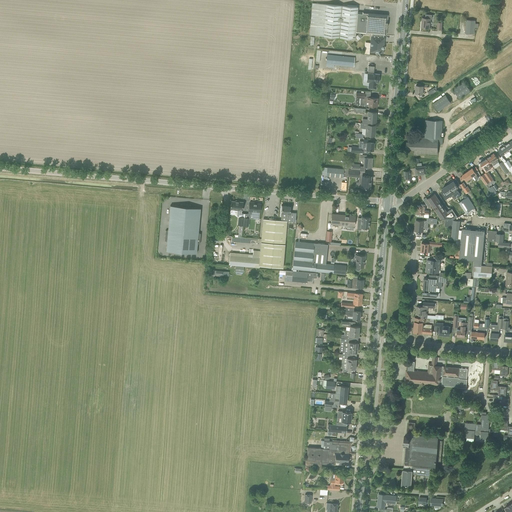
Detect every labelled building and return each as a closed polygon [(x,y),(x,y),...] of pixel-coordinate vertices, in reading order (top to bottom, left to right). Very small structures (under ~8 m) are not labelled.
[(356,32),(381,35),(386,35),(388,15),(383,14),(357,12),(358,7),(312,3),(309,35),(355,39),(356,32)] [(430,18),(431,19),(432,16),(432,15),(425,14),(425,17),(425,18),(422,18),(421,28),(429,28),(430,23),(430,18)] [(466,20),(465,33),(474,34),(475,27),(478,28),(478,24),(475,23),(476,20),(466,20)] [(369,54),(369,52),(375,53),(375,54),(376,54),(377,54),(378,53),(383,53),(383,52),(384,45),(383,45),(383,43),(384,43),(384,38),(379,37),(370,36),(370,43),(365,42),(364,53),(369,54)] [(326,67),(334,68),(335,65),(354,67),(355,57),(327,55),(326,67)] [(487,76),(483,71),(477,75),(481,80),(487,76)] [(379,74),(374,73),(368,73),(367,82),(369,82),(368,88),(371,89),(376,89),(377,83),(378,83),(379,74)] [(471,91),(464,82),(453,89),(459,99),(471,91)] [(428,88),(428,85),(423,84),(423,86),(416,85),(415,93),(423,93),(423,88),(428,88)] [(434,88),(428,92),(430,96),(436,91),(434,88)] [(364,101),(364,105),(366,106),(368,106),(372,106),(377,107),(378,98),(373,97),(366,97),(366,101),(364,101)] [(449,102),(446,98),(435,104),(438,109),(449,102)] [(362,123),(372,124),(372,122),(376,123),(377,112),(368,112),(368,119),(362,119),(362,123),(363,123),(362,123)] [(406,140),(406,149),(414,150),(414,153),(438,154),(438,149),(438,144),(443,144),(443,138),(441,138),(441,128),(442,126),(442,120),(426,120),(425,138),(420,137),(415,137),(415,141),(406,140)] [(360,123),(360,128),(362,128),(362,134),(363,134),(366,135),(369,136),(374,136),(375,126),(372,125),(372,124),(362,123),(363,123),(362,123),(360,123)] [(362,153),(363,149),(373,150),(374,143),(367,142),(368,140),(363,140),(362,147),(351,146),(351,147),(348,147),(347,151),(351,152),(360,153),(362,153)] [(505,145),(498,150),(501,154),(502,156),(504,154),(506,158),(511,154),(509,151),(505,145)] [(360,153),(359,159),(360,160),(364,160),(363,166),(370,167),(371,162),(372,162),(372,158),(367,158),(365,158),(366,155),(362,155),(362,153),(360,153)] [(494,153),(487,158),(491,164),(492,166),(498,162),(497,160),(498,159),(497,157),(494,153)] [(486,166),(491,164),(487,158),(480,163),(485,171),(488,169),(486,166)] [(499,164),(500,165),(506,174),(507,173),(508,176),(511,174),(503,162),(499,164)] [(404,178),(407,178),(407,180),(412,179),(412,176),(416,176),(416,175),(426,174),(426,173),(426,166),(415,167),(415,168),(410,168),(411,170),(404,171),(404,178)] [(326,176),(343,177),(344,169),(323,167),(327,167),(326,176)] [(472,168),(467,171),(472,177),(477,174),(475,172),(478,170),(476,167),(473,169),(472,168)] [(359,175),(359,170),(348,170),(348,176),(360,177),(360,183),(361,183),(361,187),(364,187),(364,189),(368,189),(368,188),(370,188),(371,176),(359,175)] [(460,178),(462,181),(465,179),(467,181),(469,179),(470,181),(473,179),(472,177),(467,171),(462,175),(463,176),(460,178)] [(489,182),(490,182),(493,179),(488,171),(484,174),(489,182)] [(486,184),(489,182),(484,174),(480,176),(486,184)] [(460,185),(457,180),(455,182),(453,180),(450,182),(451,183),(448,184),(457,198),(460,196),(458,192),(459,192),(458,190),(461,187),(460,185)] [(466,186),(464,182),(460,185),(461,187),(466,194),(470,190),(467,186),(466,186)] [(443,188),(444,190),(441,192),(445,198),(449,196),(450,198),(452,197),(454,200),(457,198),(448,184),(443,188)] [(439,216),(441,219),(445,219),(453,220),(458,217),(452,209),(447,212),(434,194),(427,199),(430,203),(436,213),(439,216)] [(468,197),(459,203),(466,213),(475,207),(474,207),(472,203),(468,197)] [(231,201),(230,206),(230,211),(237,212),(237,214),(241,214),(242,210),(243,202),(231,201)] [(248,214),(248,218),(249,218),(259,219),(261,204),(249,203),(248,214)] [(168,241),(167,251),(197,253),(198,243),(201,243),(201,233),(199,233),(201,208),(190,207),(191,205),(181,204),(180,206),(170,206),(168,231),(166,230),(165,240),(168,241)] [(419,217),(424,217),(424,214),(429,215),(429,211),(425,210),(425,205),(421,204),(421,206),(417,205),(416,213),(419,214),(419,217)] [(290,206),(282,206),(281,220),(287,221),(287,218),(291,218),(291,209),(290,209),(290,206)] [(332,214),(331,224),(344,225),(347,225),(346,230),(353,230),(354,226),(355,216),(332,214)] [(361,220),(358,220),(357,230),(361,230),(361,228),(369,228),(370,217),(362,217),(361,220)] [(428,228),(428,223),(437,224),(437,219),(427,218),(427,222),(424,222),(424,221),(416,220),(415,231),(423,232),(424,228),(428,228)] [(287,221),(281,220),(263,219),(260,258),(257,258),(257,251),(253,250),(253,254),(230,252),(229,265),(254,267),(255,265),(283,268),(287,221)] [(474,265),(481,265),(485,231),(462,229),(462,230),(459,230),(460,221),(453,220),(452,227),(452,231),(451,235),(451,238),(461,239),(460,244),(460,247),(460,250),(459,255),(459,259),(469,260),(472,260),(475,260),(474,265)] [(497,231),(488,230),(487,241),(499,241),(502,242),(503,234),(496,234),(497,231)] [(338,265),(334,265),(325,264),(328,244),(325,244),(295,241),(292,269),(340,274),(345,274),(345,269),(338,268),(338,265)] [(438,246),(439,242),(429,241),(429,243),(422,242),(421,252),(430,253),(430,245),(438,246)] [(363,267),(364,262),(365,262),(365,256),(360,255),(358,255),(356,255),(355,257),(354,257),(353,257),(352,258),(352,261),(353,262),(353,263),(355,263),(355,267),(355,268),(356,269),(357,270),(358,270),(360,270),(360,269),(360,267),(363,267)] [(426,271),(431,272),(439,272),(440,258),(434,257),(433,260),(428,260),(428,263),(428,264),(428,266),(427,266),(426,271)] [(491,278),(492,266),(481,265),(474,265),(474,273),(473,279),(472,285),(472,286),(479,287),(479,277),(491,278)] [(291,281),(306,282),(307,281),(312,281),(312,278),(317,278),(317,273),(308,272),(292,271),(285,270),(285,275),(292,275),(291,281)] [(347,280),(347,285),(347,287),(357,288),(357,287),(363,287),(363,279),(357,279),(357,277),(348,276),(348,278),(348,280),(347,280)] [(441,282),(441,278),(426,277),(425,279),(424,279),(422,297),(437,298),(437,291),(436,291),(436,288),(441,288),(442,282),(441,282)] [(347,292),(346,297),(350,297),(350,300),(354,300),(353,304),(361,305),(362,294),(347,292)] [(510,306),(511,306),(511,296),(510,296),(511,294),(507,293),(507,298),(502,297),(502,303),(506,303),(511,304),(510,306)] [(419,317),(425,318),(430,318),(434,319),(443,320),(444,316),(437,315),(437,316),(427,315),(427,314),(427,311),(428,311),(428,308),(434,308),(434,303),(423,302),(423,306),(417,306),(416,313),(419,313),(419,317)] [(340,306),(340,310),(347,311),(349,311),(349,314),(347,314),(347,318),(348,318),(352,319),(355,319),(360,320),(360,312),(355,311),(354,311),(354,307),(349,307),(340,306)] [(419,317),(415,317),(413,332),(432,334),(432,328),(432,325),(425,324),(425,327),(422,327),(423,322),(424,322),(425,318),(419,317)] [(479,323),(478,338),(484,339),(485,327),(489,327),(490,317),(485,317),(485,323),(484,327),(482,327),(482,323),(479,323)] [(503,318),(502,328),(505,328),(504,340),(511,341),(511,332),(508,332),(509,320),(508,320),(508,318),(503,318)] [(457,330),(457,331),(457,336),(465,337),(465,333),(467,334),(467,330),(465,330),(465,327),(468,327),(468,322),(466,322),(466,319),(462,319),(461,322),(460,330),(457,330)] [(439,334),(449,335),(450,326),(443,326),(443,323),(435,323),(435,330),(440,331),(439,334)] [(498,340),(499,335),(499,333),(499,329),(491,328),(491,332),(491,334),(490,339),(498,340)] [(340,338),(346,338),(353,339),(353,336),(358,337),(359,332),(349,331),(349,335),(340,334),(340,338)] [(346,338),(346,341),(343,341),(343,346),(357,348),(358,343),(352,342),(353,339),(346,338)] [(346,355),(351,355),(351,352),(357,353),(357,351),(358,351),(358,348),(357,348),(343,346),(342,354),(343,354),(346,355)] [(341,362),(356,364),(356,359),(351,358),(351,355),(346,355),(343,354),(342,362),(341,362)] [(408,361),(408,362),(407,370),(406,370),(405,381),(421,383),(420,384),(425,384),(425,383),(439,384),(442,384),(442,385),(458,386),(458,387),(466,388),(467,372),(458,371),(458,368),(444,366),(444,367),(436,366),(436,364),(437,357),(433,356),(432,364),(429,363),(428,372),(414,371),(415,362),(408,361)] [(494,373),(500,373),(500,366),(499,365),(499,360),(493,359),(492,369),(495,369),(494,373)] [(343,369),(343,372),(350,372),(350,368),(355,369),(356,364),(341,362),(341,368),(343,369)] [(500,366),(500,373),(500,375),(507,376),(508,366),(500,366)] [(325,388),(334,389),(335,381),(326,380),(325,388)] [(497,390),(498,386),(498,383),(497,383),(498,380),(491,380),(490,389),(497,390)] [(339,394),(347,395),(348,387),(340,386),(336,386),(336,390),(335,393),(339,394)] [(498,386),(497,390),(498,390),(498,394),(498,395),(498,397),(498,399),(502,399),(502,396),(506,396),(506,387),(498,386)] [(346,403),(347,395),(339,394),(335,393),(334,393),(333,398),(335,398),(334,402),(346,403)] [(328,423),(328,430),(346,432),(347,425),(345,425),(346,422),(347,421),(351,421),(351,418),(352,418),(352,414),(352,411),(343,410),(338,410),(338,416),(342,417),(341,424),(328,423)] [(476,424),(475,431),(478,431),(478,434),(480,435),(480,438),(488,439),(490,415),(486,415),(486,412),(481,411),(481,414),(482,415),(481,424),(478,424),(476,424)] [(500,429),(507,430),(508,426),(507,426),(508,420),(501,420),(500,429)] [(406,460),(408,461),(408,466),(413,466),(419,467),(420,462),(435,463),(436,461),(441,461),(443,440),(437,440),(438,438),(420,436),(420,435),(416,435),(416,436),(411,435),(412,430),(414,428),(415,425),(413,422),(410,422),(407,424),(407,427),(410,429),(409,437),(404,437),(403,441),(408,442),(408,446),(405,445),(405,450),(407,450),(406,460)] [(464,434),(464,437),(467,437),(466,441),(474,441),(474,438),(474,434),(477,434),(478,434),(478,431),(475,431),(476,424),(465,423),(464,433),(464,434)] [(341,463),(342,462),(347,463),(348,453),(349,452),(349,445),(348,445),(347,443),(336,443),(336,440),(332,440),(332,441),(321,441),(321,448),(307,447),(307,460),(305,459),(305,465),(321,466),(321,464),(328,464),(328,462),(335,463),(335,462),(341,463)] [(413,466),(408,466),(407,470),(403,469),(402,484),(411,485),(411,480),(412,474),(426,475),(427,467),(419,467),(413,466)] [(343,484),(343,474),(335,473),(331,473),(330,480),(330,485),(328,485),(327,489),(335,490),(335,484),(343,484)] [(378,494),(377,507),(378,507),(378,510),(384,510),(384,508),(385,502),(395,503),(395,501),(396,496),(390,495),(378,494)] [(330,503),(329,509),(327,509),(326,511),(336,511),(338,504),(330,503)]
